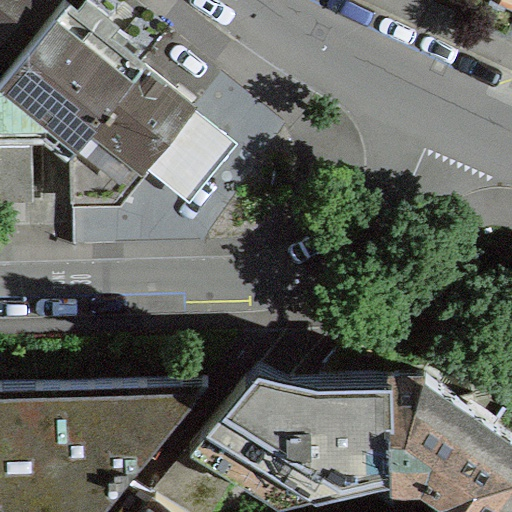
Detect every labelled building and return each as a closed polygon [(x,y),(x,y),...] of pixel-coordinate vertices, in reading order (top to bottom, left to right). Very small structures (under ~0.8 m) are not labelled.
[(0,0),(0,31),(25,0),(0,0)] [(71,145),(141,59),(102,28),(112,16),(99,6),(91,0),(83,0),(77,8),(67,0),(63,0),(0,79),(0,199),(32,198),(31,142),(44,125),(72,147),(71,145)] [(193,105),(194,102),(159,74),(141,59),(71,145),(72,147),(73,197),(118,196),(145,164),(193,105)] [(193,105),(145,164),(186,198),(235,140),(193,105)] [(154,489),(191,511),(208,511),(236,468),(237,469),(244,458),(297,491),(393,469),(390,368),(319,370),(290,371),(258,356),(189,440),(193,442),(154,489)] [(449,486),(430,511),(511,511),(511,432),(475,406),(422,368),(390,368),(393,469),(423,467),(449,486)] [(13,511),(20,505),(59,511),(91,511),(126,469),(206,373),(0,378),(0,511),(13,511)] [(191,511),(154,489),(151,487),(152,485),(126,469),(91,511),(191,511)]
